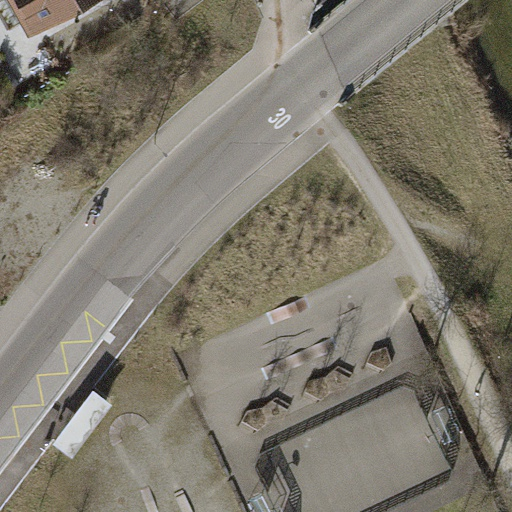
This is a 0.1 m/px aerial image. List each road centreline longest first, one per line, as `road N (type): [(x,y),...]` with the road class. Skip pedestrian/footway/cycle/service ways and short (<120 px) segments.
road 1 (residential): [(0,415),(122,250),(408,0)]
road 2 (track): [(289,23),(334,125),(413,250)]
road 3 (track): [(413,250),(511,465)]
